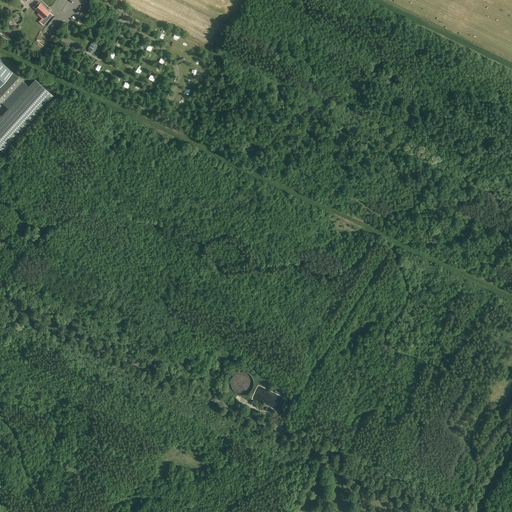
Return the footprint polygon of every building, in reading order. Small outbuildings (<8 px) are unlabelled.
[(35,10),(45,19),(50,13),(40,4),(35,10)] [(92,42),(88,49),(94,52),(98,46),(92,42)] [(106,58),(111,61),(115,55),(109,52),(106,58)] [(0,85),(13,72),(0,60),(0,85)] [(0,110),(25,83),(13,73),(0,86),(0,110)] [(0,148),(3,151),(53,96),(35,79),(0,117),(0,148)] [(238,385),(237,384),(236,389),(246,392),(247,386),(245,385),(245,383),(239,381),(238,385)] [(284,394),(258,387),(257,390),(255,389),(252,399),(280,407),(284,394)]
